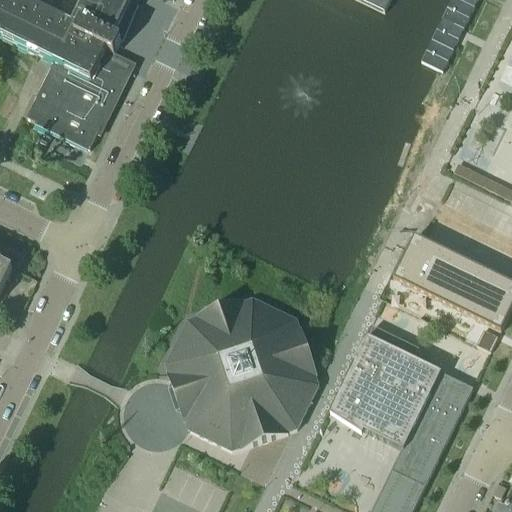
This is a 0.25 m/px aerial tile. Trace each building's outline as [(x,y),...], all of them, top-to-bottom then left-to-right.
[(0,0),(0,42),(53,69),(27,123),(91,155),(98,140),(101,142),(136,69),(114,59),(121,45),(118,44),(125,29),(139,0),(0,0)] [(350,0),(384,17),(392,0),(350,0)] [(453,0),(421,66),(442,77),(479,1),(476,0),(453,0)] [(449,82),(436,76),(431,73),(357,225),(374,233),(378,235),(379,235),(453,84),(449,82)] [(414,242),(394,284),(402,288),(500,336),(511,312),(511,289),(424,246),(415,242),(414,242)] [(0,300),(8,283),(14,272),(0,265),(0,300)] [(297,326),(253,304),(244,307),(244,306),(196,322),(197,323),(188,326),(166,370),(169,379),(168,379),(175,401),(184,427),(185,426),(188,435),(232,457),(241,454),(241,455),(288,439),(288,438),(297,435),(318,391),(315,382),(316,382),(300,335),(297,326)] [(373,331),(329,418),(331,419),(381,444),(378,471),(376,470),(356,511),(414,511),(443,453),(447,445),(473,394),(469,392),(413,364),(417,357),(404,350),(405,347),(380,335),(373,331)] [(476,350),(490,357),(498,342),(483,335),(476,350)] [(511,511),(511,499),(507,511),(498,507),(495,511),(511,511)]
